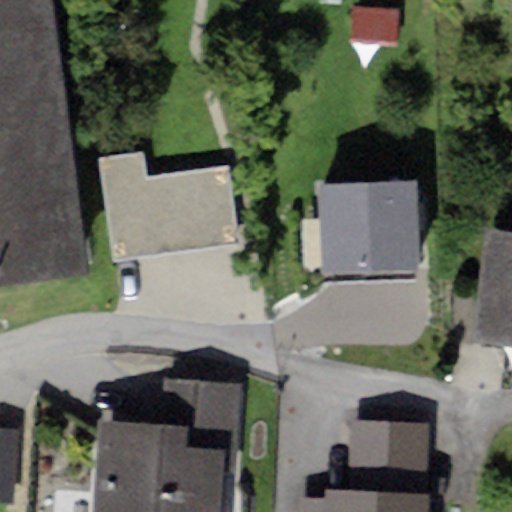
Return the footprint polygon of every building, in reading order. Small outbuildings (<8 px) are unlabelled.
[(0,0),(0,287),(97,273),(56,0),(0,0)] [(143,157),(98,163),(112,266),(238,249),(227,168),(146,179),(143,157)] [(413,187),(316,191),(319,278),(417,274),(413,187)] [(123,437),(117,511),(251,511),(252,456),(263,455),(266,396),(187,393),(185,441),(123,437)] [(426,511),(430,428),(353,425),(350,495),(325,494),(325,502),(297,501),(297,511),(426,511)] [(0,503),(18,504),(21,432),(0,431),(0,503)]
